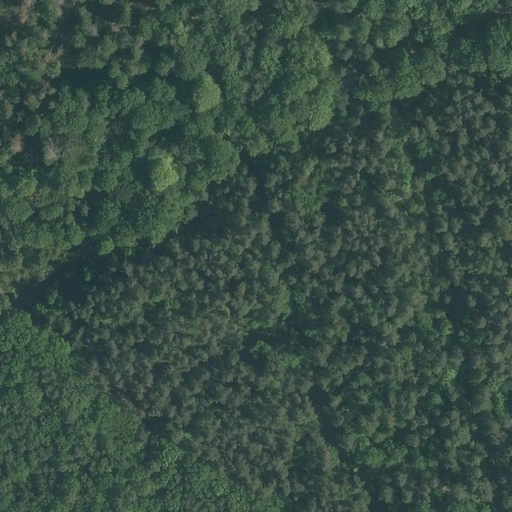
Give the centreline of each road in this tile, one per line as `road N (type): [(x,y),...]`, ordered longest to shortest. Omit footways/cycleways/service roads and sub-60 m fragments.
road 1 (track): [(0,237),(75,239),(106,226),(306,98),(511,22)]
road 2 (track): [(225,150),(208,98),(212,0)]
